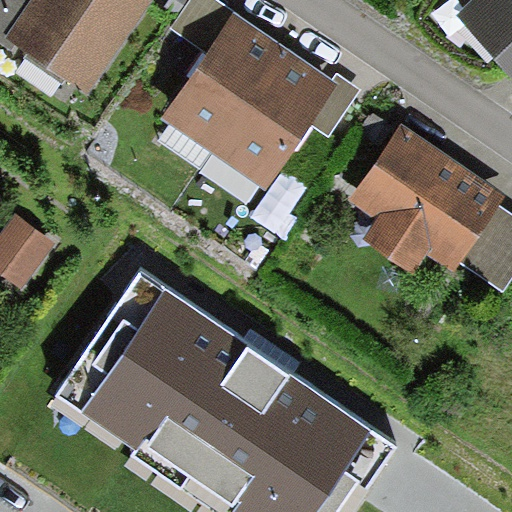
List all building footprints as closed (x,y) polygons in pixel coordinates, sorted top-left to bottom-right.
[(147,0),(0,0),(0,34),(12,43),(19,33),(92,82),(147,0)] [(204,164),(291,39),(235,0),(233,0),(231,3),(203,43),(162,104),(175,113),(160,134),(204,164)] [(203,43),(231,3),(227,0),(187,0),(173,22),(203,43)] [(511,0),(462,0),(458,4),(511,61),(511,0)] [(204,164),(202,165),(251,199),(309,115),(339,72),(291,39),(204,164)] [(340,68),(339,72),(309,115),(331,131),(364,84),(340,68)] [(506,186),(402,115),(350,190),(376,208),(365,224),(416,259),(426,243),(454,262),(458,256),(499,196),(506,186)] [(511,278),(511,204),(499,196),(458,256),(506,288),(511,278)] [(0,231),(0,264),(23,282),(56,238),(17,209),(0,231)] [(235,499),(254,511),(339,511),(397,429),(141,254),(57,376),(64,381),(136,430),(130,440),(201,488),(229,508),(235,499)] [(64,381),(10,460),(87,511),(184,511),(201,488),(130,440),(136,430),(64,381)]
